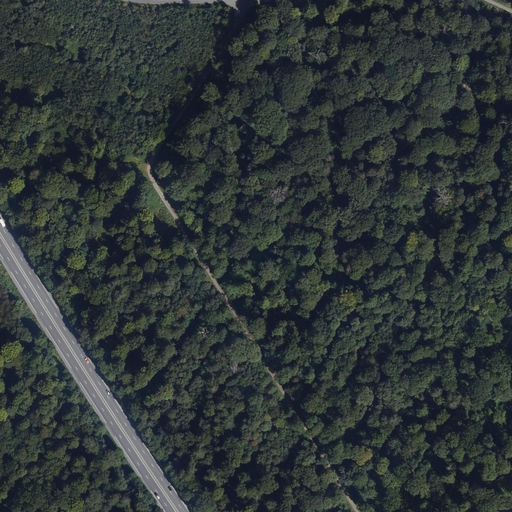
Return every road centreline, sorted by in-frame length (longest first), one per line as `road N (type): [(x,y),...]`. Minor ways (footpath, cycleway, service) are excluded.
road 1 (track): [(356,511),(146,168),(249,5)]
road 2 (motorway): [(184,511),(0,223)]
road 3 (motorway): [(0,245),(170,511)]
